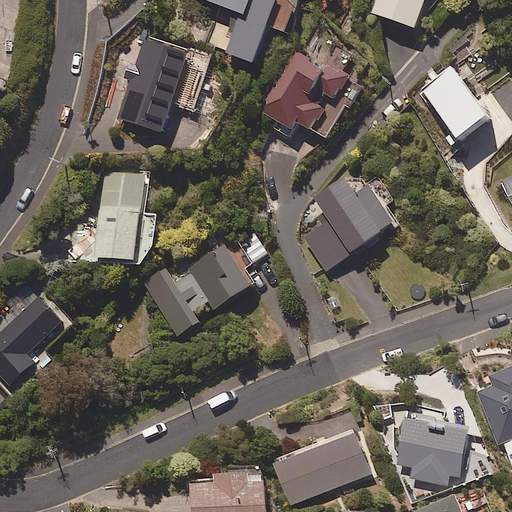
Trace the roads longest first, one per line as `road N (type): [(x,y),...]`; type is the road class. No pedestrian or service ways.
road 1 (residential): [(511,300),(301,373),(49,492),(0,496)]
road 2 (residential): [(0,219),(48,133),(69,52),(72,0)]
